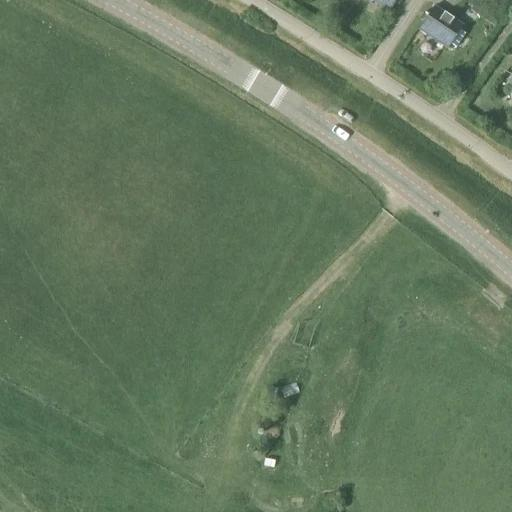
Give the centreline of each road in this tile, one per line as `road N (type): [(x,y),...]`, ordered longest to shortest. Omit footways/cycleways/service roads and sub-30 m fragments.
road 1 (tertiary): [(511,274),(322,126),(109,0)]
road 2 (residential): [(511,170),(368,73)]
road 3 (residential): [(368,73),(245,0)]
